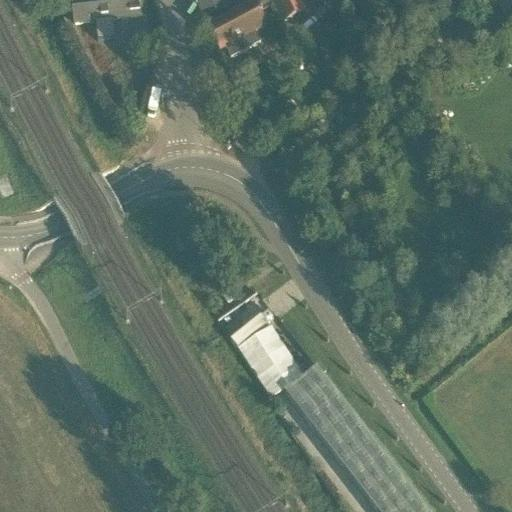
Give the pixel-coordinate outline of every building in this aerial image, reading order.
[(71,0),(75,25),(146,16),(143,0),(71,0)] [(215,0),(209,0),(199,6),(208,22),(223,14),(215,0)] [(306,11),(300,0),(259,0),(207,28),(213,39),(211,39),(212,42),(214,41),(220,52),(254,33),(266,28),(259,14),(274,6),(283,24),(306,11)] [(511,0),(484,0),(499,24),(511,16),(511,0)] [(230,62),(261,45),(254,33),(245,39),(224,50),(230,62)] [(220,316),(220,326),(268,327),(269,300),(244,300),(244,316),(220,316)] [(284,395),(375,511),(425,511),(316,371),(284,395)]
